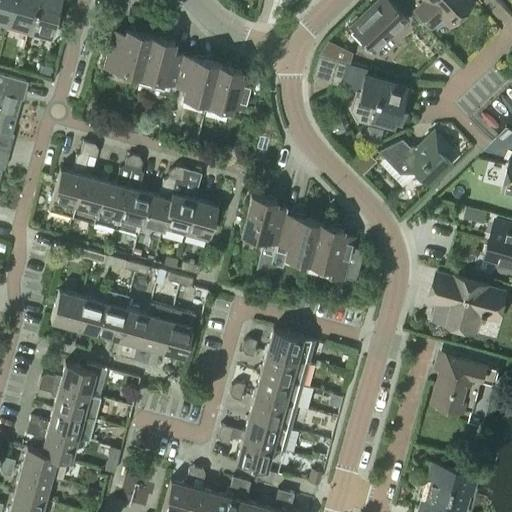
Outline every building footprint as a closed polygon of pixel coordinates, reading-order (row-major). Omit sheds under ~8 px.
[(0,0),(0,17),(7,19),(11,0),(0,0)] [(11,0),(7,19),(28,25),(35,0),(11,0)] [(59,0),(35,0),(28,25),(51,32),(59,0)] [(375,50),(389,35),(388,34),(405,17),(388,0),(375,0),(350,25),(362,37),(361,39),(365,43),(366,41),(375,50)] [(447,21),(468,0),(426,0),(417,9),(431,25),(442,15),(447,21)] [(151,33),(127,26),(125,32),(113,29),(104,63),(117,67),(118,65),(139,71),(141,71),(151,33)] [(175,84),(183,51),(172,48),(175,39),(151,33),(141,71),(139,71),(137,78),(161,84),(159,91),(170,94),(173,83),(175,84)] [(350,51),(325,39),(316,52),(317,52),(347,60),(350,51)] [(208,100),(218,61),(183,51),(175,84),(185,87),(183,93),(191,95),(205,100),(208,100)] [(335,59),(329,79),(342,82),(347,63),(335,59)] [(244,104),(252,76),(240,73),(242,68),(218,61),(208,100),(205,100),(204,106),(230,113),(233,101),(244,104)] [(354,92),(350,107),(357,119),(370,123),(371,119),(393,125),(396,118),(401,120),(405,104),(400,102),(405,84),(364,72),(360,71),(354,92)] [(0,72),(0,110),(16,115),(16,114),(13,113),(18,97),(21,98),(21,97),(18,96),(22,80),(25,81),(26,79),(0,72)] [(0,147),(7,150),(7,149),(0,147),(0,129),(11,133),(11,132),(8,131),(13,115),(16,115),(0,110),(0,147)] [(452,148),(434,128),(416,145),(409,145),(401,137),(377,149),(398,172),(420,173),(430,184),(453,162),(445,154),(452,148)] [(82,171),(87,154),(90,141),(83,139),(80,151),(75,154),(71,170),(59,167),(51,198),(49,209),(71,214),(82,171)] [(95,157),(97,148),(94,142),(90,141),(87,154),(95,157)] [(374,160),(365,150),(349,159),(362,172),(374,160)] [(115,226),(134,153),(132,153),(126,156),(124,162),(120,165),(115,182),(104,179),(93,220),(115,226)] [(137,231),(140,222),(148,191),(137,188),(142,172),(139,168),(141,161),(138,154),(134,153),(115,226),(137,231)] [(511,156),(511,157),(503,189),(511,191),(511,156)] [(163,222),(179,165),(176,164),(170,168),(168,175),(164,178),(159,194),(148,191),(140,222),(163,228),(165,222),(163,222)] [(182,166),(179,165),(163,222),(165,222),(163,228),(184,234),(185,228),(193,198),(183,195),(186,184),(184,179),(185,172),(182,166)] [(93,220),(104,179),(85,174),(86,172),(82,171),(71,214),(93,220)] [(285,211),(286,207),(274,203),(276,199),(251,192),(240,230),(264,237),(262,243),(273,246),(275,247),(284,211),(285,211)] [(193,198),(185,228),(184,234),(206,240),(208,234),(216,203),(215,203),(215,201),(213,200),(212,203),(193,198)] [(486,212),(475,209),(472,220),(483,223),(486,212)] [(284,253),(308,259),(309,260),(319,221),(285,211),(284,211),(275,247),(273,246),(269,262),(281,265),(284,253)] [(511,223),(495,218),(485,255),(498,259),(497,264),(511,268),(511,223)] [(342,227),(319,221),(309,260),(308,259),(305,271),(327,277),(330,265),(331,266),(329,272),(342,275),(343,274),(355,278),(363,249),(350,245),(353,235),(341,232),(342,227)] [(90,258),(92,250),(81,247),(79,255),(90,258)] [(92,250),(90,258),(102,261),(104,253),(92,250)] [(175,265),(177,258),(165,255),(163,262),(175,265)] [(134,270),(136,262),(126,259),(124,267),(134,270)] [(197,272),(199,265),(188,262),(181,260),(179,268),(197,272)] [(146,273),(148,265),(136,262),(134,270),(146,273)] [(454,275),(437,270),(429,300),(437,302),(433,318),(476,330),(481,314),(498,319),(506,289),(489,284),(454,274),(454,275)] [(178,282),(180,274),(170,271),(167,279),(178,282)] [(190,285),(190,284),(192,277),(180,274),(178,282),(190,285)] [(72,325),(80,295),(58,289),(50,319),(72,325)] [(116,337),(124,307),(127,295),(105,289),(102,301),(94,331),(116,337)] [(94,331),(102,301),(80,295),(72,325),(94,331)] [(160,349),(171,307),(149,301),(146,313),(138,343),(160,349)] [(138,343),(146,313),(124,307),(116,337),(138,343)] [(183,355),(191,325),(194,313),(171,307),(160,349),(183,355)] [(264,345),(263,349),(308,361),(314,338),(302,335),(271,326),(266,346),(264,345)] [(254,346),(256,339),(249,337),(242,340),(241,343),(254,346)] [(251,354),(254,346),(241,343),(241,346),(244,352),(251,354)] [(264,353),(259,372),(302,384),(308,361),(263,349),(262,352),(264,353)] [(492,383),(497,366),(445,352),(432,398),(461,406),(461,405),(471,408),(479,379),(492,383)] [(58,375),(56,383),(98,395),(106,367),(85,362),(84,367),(64,361),(60,376),(58,375)] [(39,378),(39,379),(52,382),(54,374),(47,372),(40,375),(39,378)] [(252,390),(251,393),(296,405),(302,384),(259,372),(254,390),(252,390)] [(39,379),(37,387),(46,389),(49,390),(51,395),(55,395),(52,406),(92,417),(98,395),(56,383),(52,382),(39,379)] [(242,390),(244,383),(236,380),(230,384),(229,387),(242,390)] [(240,398),(242,390),(229,387),(228,391),(231,396),(240,398)] [(252,397),(247,415),(290,427),(296,405),(251,393),(250,396),(252,397)] [(45,424),(44,427),(76,436),(87,439),(93,417),(92,417),(52,406),(47,425),(45,424)] [(40,426),(42,419),(30,415),(28,423),(40,426)] [(232,427),(230,434),(239,437),(271,445),(284,449),(290,427),(247,415),(243,430),(232,427)] [(38,435),(40,426),(28,423),(25,432),(38,435)] [(219,423),(217,431),(230,434),(232,427),(224,425),(219,423)] [(40,449),(55,454),(55,455),(67,459),(69,459),(76,436),(44,427),(43,431),(45,431),(40,449)] [(217,431),(217,434),(220,440),(228,443),(230,434),(217,431)] [(240,441),(235,460),(265,468),(271,445),(239,437),(238,440),(240,441)] [(120,448),(121,442),(112,439),(110,445),(120,448)] [(18,464),(17,468),(49,477),(61,480),(67,459),(55,455),(55,454),(40,449),(25,445),(20,465),(18,464)] [(113,471),(120,448),(110,445),(104,468),(113,471)] [(2,455),(0,461),(0,463),(11,466),(14,458),(2,455)] [(459,473),(448,470),(449,465),(429,460),(417,504),(419,504),(417,511),(463,511),(468,493),(472,494),(477,473),(460,469),(459,473)] [(0,463),(0,469),(1,471),(9,474),(11,466),(0,463)] [(185,476),(180,482),(188,484),(189,482),(192,483),(193,478),(196,465),(193,464),(187,468),(185,476)] [(196,465),(193,478),(201,480),(203,471),(200,466),(196,465)] [(310,467),(306,479),(318,482),(321,470),(310,467)] [(18,471),(13,490),(43,498),(49,477),(17,468),(17,471),(18,471)] [(207,511),(230,511),(237,488),(240,477),(231,475),(229,484),(227,486),(225,493),(214,490),(207,511)] [(237,488),(230,511),(255,511),(258,502),(245,499),(247,491),(247,489),(249,480),(240,477),(237,488)] [(159,511),(183,511),(192,483),(189,482),(188,484),(180,482),(169,478),(160,508),(159,511)] [(192,483),(183,511),(207,511),(214,490),(195,485),(195,484),(192,483)] [(273,500),(282,502),(285,489),(277,487),(273,500)] [(293,491),(285,489),(282,502),(289,504),(293,491)] [(6,508),(5,511),(7,511),(39,511),(43,498),(13,490),(8,509),(6,508)] [(258,502),(255,511),(278,511),(280,507),(277,506),(276,507),(258,502)]
